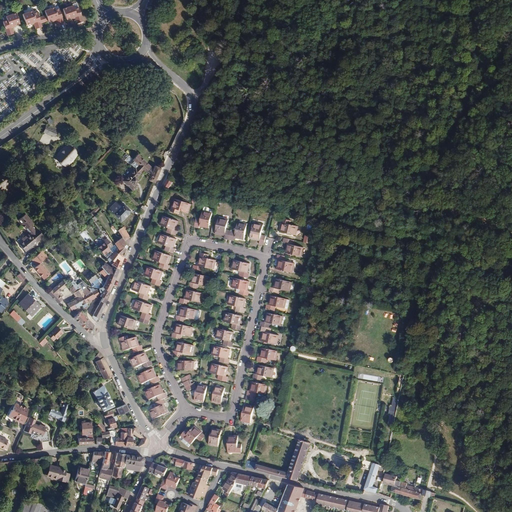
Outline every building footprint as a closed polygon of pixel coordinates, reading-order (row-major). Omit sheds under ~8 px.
[(74,16),(75,18),(76,24),(83,21),(79,10),(79,9),(76,2),(72,4),(72,5),(62,9),(66,19),(71,18),(74,16)] [(55,19),(56,21),(57,25),(64,23),(59,9),(55,10),(54,8),(44,11),(46,15),(48,21),(51,20),(55,19)] [(41,24),(39,18),(37,12),(33,14),(32,11),(22,14),(26,25),(29,24),(33,22),(34,24),(35,29),(42,27),(41,24)] [(7,20),(2,22),(7,36),(13,34),(12,28),(11,26),(15,25),(19,24),(16,13),(6,17),(7,20)] [(57,132),(46,127),(43,132),(50,135),(51,134),(55,136),(57,132)] [(58,155),(57,157),(65,165),(68,164),(75,157),(76,154),(68,146),(66,147),(58,155)] [(137,155),(133,159),(139,165),(143,169),(146,171),(150,167),(137,155)] [(143,169),(139,165),(135,169),(135,168),(123,181),(133,190),(137,185),(135,184),(138,181),(136,178),(140,174),(140,173),(143,169)] [(155,166),(149,181),(154,183),(155,183),(161,169),(155,166)] [(6,173),(0,177),(0,188),(11,180),(6,173)] [(174,177),(169,175),(167,180),(165,188),(170,189),(174,177)] [(199,204),(201,197),(194,196),(192,203),(199,204)] [(190,204),(176,199),(174,204),(171,212),(179,215),(180,211),(187,213),(190,204)] [(116,202),(109,210),(121,221),(130,211),(123,205),(121,207),(116,202)] [(212,213),(208,212),(208,213),(203,212),(202,219),(196,218),(194,228),(199,229),(200,226),(209,228),(212,213)] [(19,220),(29,233),(37,243),(43,237),(37,230),(36,231),(34,230),(34,229),(34,228),(34,227),(33,227),(32,227),(31,226),(33,224),(25,215),(19,220)] [(163,216),(162,220),(163,221),(161,226),(168,228),(167,233),(176,236),(177,231),(175,231),(178,221),(163,216)] [(215,233),(219,234),(220,233),(225,234),(225,235),(224,239),(229,240),(234,241),(234,238),(243,239),(247,224),(243,223),(243,224),(238,223),(236,232),(231,231),(226,230),(228,220),(219,218),(215,233)] [(283,219),(281,227),(282,227),(281,232),(295,235),(297,226),(289,225),(290,221),(283,219)] [(258,226),(258,225),(253,224),(250,239),(259,241),(259,244),(264,245),(266,236),(261,235),(263,227),(258,226)] [(123,227),(117,231),(122,238),(124,241),(129,237),(123,227)] [(84,231),(80,234),(85,241),(90,238),(84,231)] [(25,252),(37,243),(29,233),(25,237),(26,239),(24,241),(19,244),(25,252)] [(161,234),(159,239),(161,239),(159,244),(166,246),(165,251),(174,254),(175,249),(173,248),(176,239),(161,234)] [(311,237),(305,235),(303,243),(310,244),(311,237)] [(103,241),(106,244),(110,251),(111,250),(110,248),(113,246),(110,242),(109,243),(106,238),(103,241)] [(114,243),(117,248),(122,254),(124,252),(126,250),(126,249),(128,247),(127,246),(124,241),(122,238),(114,243)] [(301,257),(302,252),(301,252),(302,247),(292,245),(293,240),(284,238),(283,243),(287,244),(285,253),(301,257)] [(110,251),(106,244),(100,249),(103,253),(107,250),(108,252),(110,251)] [(109,258),(113,262),(116,259),(121,263),(123,260),(124,257),(121,255),(122,254),(117,248),(116,250),(113,254),(109,258)] [(155,251),(154,255),(155,255),(153,260),(161,263),(159,267),(168,271),(170,266),(167,265),(170,256),(155,251)] [(36,266),(40,263),(45,259),(40,252),(31,259),(36,266)] [(200,253),(199,261),(200,261),(198,267),(198,266),(193,265),(192,270),(202,272),(203,267),(213,270),(215,260),(207,258),(207,255),(200,253)] [(292,273),(293,268),(292,268),(293,263),(286,261),(287,257),(278,255),(276,260),(279,260),(277,269),(292,273)] [(111,265),(112,266),(119,270),(119,269),(121,263),(116,259),(113,262),(111,265)] [(233,265),(232,270),(240,271),(239,276),(248,278),(249,273),(247,273),(249,264),(233,260),(232,264),(233,265)] [(66,261),(61,264),(72,280),(77,276),(66,261)] [(101,268),(102,270),(106,274),(115,278),(117,275),(118,272),(119,270),(112,266),(111,268),(105,262),(101,268)] [(36,266),(34,268),(43,279),(49,274),(40,263),(36,266)] [(147,267),(146,271),(147,271),(145,276),(153,279),(151,283),(160,286),(162,282),(159,281),(163,272),(147,267)] [(111,287),(115,278),(106,274),(102,270),(100,272),(107,279),(104,284),(103,286),(102,287),(109,293),(111,287)] [(25,279),(21,273),(17,276),(21,282),(25,279)] [(199,284),(206,286),(207,281),(208,281),(209,277),(194,274),(192,283),(189,282),(188,287),(197,289),(199,284)] [(233,278),(232,283),(233,283),(232,288),(240,289),(239,294),(248,296),(249,291),(247,291),(249,282),(233,278)] [(279,289),(288,291),(290,286),(291,286),(291,282),(276,279),(274,288),(270,287),(269,292),(278,294),(279,289)] [(83,291),(81,288),(78,284),(76,285),(72,280),(70,282),(71,284),(72,285),(76,289),(77,291),(78,292),(81,296),(85,303),(99,295),(99,294),(96,289),(94,290),(93,289),(91,288),(90,289),(90,288),(89,289),(88,287),(86,289),(83,291)] [(62,281),(48,293),(58,303),(63,299),(61,297),(63,295),(60,292),(66,286),(62,281)] [(100,289),(102,292),(101,294),(100,297),(102,297),(101,299),(100,301),(104,304),(107,300),(109,293),(102,287),(103,286),(99,281),(96,283),(100,289)] [(135,281),(134,285),(135,286),(133,291),(140,293),(139,298),(148,301),(149,296),(147,295),(150,286),(135,281)] [(190,300),(200,303),(201,298),(202,293),(187,290),(185,299),(180,298),(179,304),(189,306),(190,300)] [(78,292),(77,291),(73,294),(75,297),(74,298),(75,299),(81,296),(78,292)] [(18,304),(29,314),(38,305),(27,295),(18,304)] [(72,301),(76,309),(81,306),(84,310),(85,309),(87,308),(85,304),(85,303),(81,296),(75,299),(72,301)] [(230,296),(229,300),(230,300),(229,305),(236,307),(235,311),(244,313),(245,309),(243,308),(245,299),(230,296)] [(283,308),(285,303),(286,300),(286,299),(271,296),(269,305),(267,305),(265,309),(275,312),(276,307),(283,308)] [(136,300),(134,304),(135,305),(134,309),(142,312),(141,317),(139,322),(148,325),(150,320),(151,315),(148,314),(151,305),(136,300)] [(67,304),(72,311),(76,309),(72,301),(67,304)] [(92,317),(95,321),(104,306),(105,304),(104,304),(100,301),(96,309),(92,317)] [(40,307),(38,305),(29,314),(31,316),(40,307)] [(186,318),(193,319),(194,314),(196,314),(196,310),(181,307),(179,316),(177,316),(176,321),(185,323),(186,318)] [(8,308),(5,311),(10,316),(13,312),(8,308)] [(13,312),(10,316),(17,322),(20,319),(13,312)] [(73,318),(81,326),(87,319),(80,312),(73,318)] [(226,313),(225,317),(226,317),(225,322),(232,324),(231,329),(240,331),(242,326),(239,325),(241,316),(226,313)] [(272,324),(279,325),(281,320),(282,320),(283,316),(267,313),(265,322),(261,321),(260,326),(262,327),(261,332),(263,332),(261,341),(277,345),(278,340),(276,340),(277,335),(271,334),(272,329),(271,329),(272,324)] [(136,321),(122,316),(120,321),(120,320),(118,325),(133,330),(136,321)] [(87,319),(81,326),(90,334),(93,326),(87,319)] [(182,335),(189,336),(190,331),(191,332),(192,327),(177,324),(175,333),(172,333),(171,338),(181,340),(182,335)] [(56,326),(44,338),(47,341),(50,338),(52,341),(55,338),(56,339),(62,333),(56,326)] [(217,329),(217,333),(218,333),(217,338),(224,340),(223,345),(232,347),(233,342),(231,342),(233,332),(217,329)] [(123,346),(125,351),(132,348),(134,353),(143,350),(141,345),(140,346),(136,337),(129,339),(128,336),(119,339),(122,346),(123,346)] [(182,353),(190,355),(192,350),(193,346),(178,342),(176,352),(173,351),(172,356),(175,357),(181,358),(182,353)] [(214,346),(213,350),(214,351),(213,356),(220,357),(219,362),(229,364),(230,359),(227,359),(229,350),(214,346)] [(267,359),(274,360),(275,355),(276,356),(277,351),(262,348),(260,357),(258,357),(257,362),(266,364),(267,359)] [(98,352),(93,358),(104,380),(112,377),(112,376),(103,358),(98,352)] [(130,359),(132,363),(133,363),(135,368),(142,364),(144,369),(153,365),(151,360),(149,361),(145,353),(130,359)] [(177,370),(193,370),(193,365),(194,365),(194,361),(178,361),(177,370)] [(212,364),(211,368),(212,368),(211,373),(219,375),(218,380),(227,382),(228,377),(225,376),(227,367),(212,364)] [(263,376),(271,378),(272,372),(273,373),(274,369),(258,365),(256,375),(254,374),(253,379),(262,381),(263,376)] [(138,375),(139,379),(140,379),(142,384),(150,380),(152,385),(160,381),(158,376),(156,377),(152,369),(138,375)] [(190,375),(181,379),(183,383),(185,387),(187,391),(196,387),(194,383),(191,384),(190,380),(192,379),(190,375)] [(259,393),(265,394),(266,389),(267,389),(268,385),(251,382),(249,391),(248,391),(247,396),(246,401),(257,403),(258,398),(259,393)] [(158,407),(150,411),(152,415),(154,420),(168,413),(164,404),(166,403),(164,398),(168,397),(166,392),(164,393),(160,385),(145,391),(147,396),(148,395),(150,400),(157,396),(159,401),(155,403),(158,407)] [(198,385),(194,399),(199,400),(199,401),(203,402),(207,387),(198,385)] [(103,386),(93,392),(96,397),(103,411),(113,406),(108,395),(103,386)] [(216,387),(212,401),(217,402),(217,403),(221,404),(221,407),(225,408),(228,399),(223,398),(225,389),(216,387)] [(388,423),(394,424),(398,398),(392,397),(388,423)] [(63,401),(61,399),(58,406),(61,407),(59,412),(49,408),(46,420),(53,422),(56,418),(58,419),(62,421),(64,416),(66,415),(69,407),(63,401)] [(10,409),(7,416),(21,423),(25,417),(24,416),(28,409),(14,403),(11,410),(10,409)] [(116,409),(119,415),(128,411),(125,405),(116,409)] [(241,421),(245,422),(246,421),(250,422),(254,408),(244,406),(241,421)] [(104,415),(105,419),(111,417),(113,417),(111,411),(107,412),(108,414),(104,415)] [(113,417),(113,418),(107,420),(110,429),(116,427),(114,422),(118,421),(117,416),(115,416),(113,417)] [(34,420),(27,417),(21,430),(28,433),(30,430),(41,435),(45,427),(33,422),(34,420)] [(100,423),(99,422),(99,423),(95,426),(96,427),(100,432),(100,433),(104,432),(105,430),(104,427),(100,423)] [(85,435),(91,435),(90,423),(81,423),(81,433),(81,435),(85,435)] [(182,441),(189,447),(197,438),(201,442),(206,436),(194,426),(189,432),(186,430),(181,435),(185,439),(182,441)] [(125,446),(126,437),(127,428),(121,429),(120,432),(120,437),(116,436),(115,446),(121,446),(125,446)] [(141,439),(138,447),(145,447),(147,441),(148,440),(147,440),(136,428),(128,428),(127,437),(132,438),(133,434),(141,439)] [(209,444),(213,445),(214,444),(219,445),(222,431),(213,429),(209,444)] [(110,431),(108,432),(104,432),(100,433),(101,438),(102,438),(111,437),(110,445),(115,446),(116,436),(116,432),(116,430),(110,431)] [(85,438),(82,438),(78,439),(78,445),(93,444),(93,439),(92,439),(91,435),(85,435),(85,438)] [(229,436),(228,451),(233,451),(233,452),(242,452),(242,444),(238,444),(238,437),(229,436)] [(0,446),(3,448),(5,450),(8,444),(5,443),(7,441),(0,437),(0,446)] [(257,465),(255,471),(298,482),(311,444),(311,443),(299,439),(299,440),(288,473),(257,465)] [(93,453),(91,462),(94,463),(94,466),(100,467),(103,452),(94,452),(93,453)] [(117,453),(115,461),(124,463),(126,455),(117,453)] [(124,463),(124,464),(125,464),(125,469),(139,472),(140,470),(142,467),(144,460),(144,459),(143,458),(126,455),(124,463)] [(192,470),(194,463),(185,461),(176,458),(168,456),(168,459),(173,460),(173,462),(176,463),(175,466),(175,467),(192,470)] [(113,470),(122,472),(124,464),(124,463),(115,461),(113,470)] [(360,468),(370,471),(372,465),(362,461),(360,468)] [(102,463),(98,477),(109,480),(110,476),(111,471),(107,470),(108,469),(108,468),(107,468),(106,467),(107,464),(102,463)] [(168,468),(161,466),(154,463),(149,472),(159,476),(160,474),(166,476),(168,469),(168,468)] [(370,471),(365,489),(366,490),(376,493),(378,488),(372,487),(378,470),(383,472),(384,468),(379,466),(379,465),(373,463),(373,464),(372,465),(370,471)] [(54,480),(56,480),(58,479),(61,480),(62,481),(62,482),(67,484),(70,474),(65,473),(66,471),(60,470),(57,468),(50,465),(48,470),(46,471),(46,472),(47,475),(49,478),(50,480),(51,480),(53,479),(54,480)] [(191,497),(197,499),(199,494),(201,490),(205,480),(207,475),(205,474),(208,467),(204,466),(203,469),(201,472),(199,478),(197,483),(195,482),(194,483),(192,486),(191,490),(192,491),(193,492),(191,497)] [(85,484),(89,470),(78,467),(74,481),(85,484)] [(216,476),(218,469),(209,467),(208,467),(205,474),(207,475),(205,480),(201,490),(199,494),(197,499),(200,501),(202,497),(204,498),(207,492),(209,486),(206,485),(208,481),(210,475),(216,476)] [(122,472),(113,470),(111,476),(120,478),(122,472)] [(169,480),(165,478),(161,487),(168,490),(169,485),(173,486),(173,488),(175,487),(177,488),(180,479),(175,477),(175,476),(175,474),(172,472),(169,480)] [(232,473),(223,489),(226,492),(230,494),(236,483),(238,474),(232,473)] [(238,474),(236,483),(250,486),(252,477),(238,474)] [(397,477),(384,474),(382,478),(385,479),(384,483),(393,486),(394,486),(396,480),(396,478),(397,477)] [(258,487),(263,479),(252,477),(250,486),(258,487)] [(263,479),(258,487),(265,489),(266,487),(268,480),(263,479)] [(394,486),(393,486),(391,492),(392,492),(401,495),(404,483),(396,480),(394,486)] [(401,495),(411,497),(414,487),(407,485),(407,483),(404,483),(401,495)] [(85,484),(82,494),(86,496),(88,490),(91,491),(92,489),(94,490),(95,487),(90,485),(85,484)] [(295,511),(301,496),(305,497),(305,499),(313,500),(314,497),(315,493),(304,490),(304,489),(296,487),(288,485),(278,510),(277,511),(295,511)] [(145,502),(147,502),(149,498),(146,496),(147,493),(151,495),(154,490),(143,486),(137,498),(145,502)] [(117,494),(123,498),(127,499),(127,498),(130,493),(119,487),(118,489),(117,493),(117,494)] [(414,487),(411,497),(421,500),(423,495),(424,490),(414,487)] [(106,496),(109,497),(115,499),(117,494),(117,493),(108,490),(106,496)] [(117,494),(115,499),(115,500),(113,505),(112,506),(118,509),(123,498),(117,494)] [(157,498),(155,503),(159,504),(156,511),(161,511),(162,511),(164,511),(167,511),(171,504),(169,504),(168,502),(167,503),(163,501),(165,497),(158,494),(157,498)] [(209,505),(207,509),(212,511),(219,511),(221,510),(219,509),(216,507),(214,506),(220,497),(215,495),(215,496),(209,505)] [(320,495),(318,505),(325,506),(332,508),(340,510),(348,511),(349,511),(384,511),(380,511),(380,508),(373,506),(365,505),(358,503),(350,501),(342,500),(334,498),(327,496),(320,495)] [(45,511),(48,507),(25,498),(20,511),(45,511)] [(135,503),(132,509),(131,511),(140,511),(143,506),(135,503)] [(192,511),(193,511),(196,511),(198,507),(190,504),(190,505),(183,503),(182,506),(183,508),(184,508),(182,511),(192,511)]
